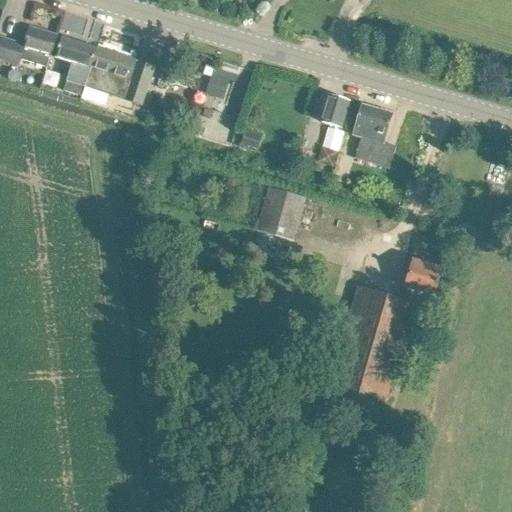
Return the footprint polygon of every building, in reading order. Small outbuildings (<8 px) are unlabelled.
[(46,70),(57,36),(30,28),(24,45),(0,37),(0,63),(17,69),(19,62),(46,70)] [(82,96),(83,94),(85,89),(98,49),(62,37),(55,60),(72,66),(64,90),(82,96)] [(126,58),(98,49),(85,89),(83,94),(82,96),(82,99),(104,106),(107,96),(140,108),(153,68),(134,62),(135,61),(126,58)] [(341,129),(349,102),(328,96),(322,114),(324,115),(321,123),(325,124),(341,129)] [(389,168),(395,148),(383,145),(392,115),(362,106),(353,136),(360,138),(354,158),(389,168)] [(258,150),(263,136),(246,130),(242,145),(258,150)] [(327,217),(355,220),(359,182),(332,178),(327,217)] [(292,243),(299,219),(304,199),(269,190),(258,233),(292,243)] [(434,297),(442,270),(413,261),(404,289),(408,290),(403,303),(357,289),(352,308),(325,401),(385,419),(409,333),(417,307),(414,306),(418,293),(434,297)]
